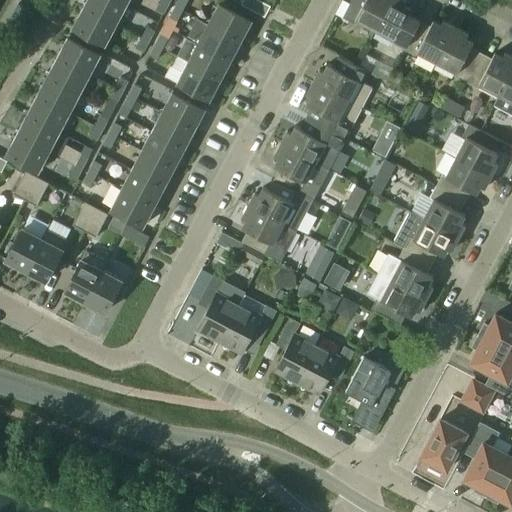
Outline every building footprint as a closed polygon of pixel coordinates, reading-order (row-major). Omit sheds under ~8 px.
[(118,0),(86,0),(84,6),(116,23),(126,4),(118,0)] [(169,2),(165,0),(161,0),(156,9),(164,13),(169,2)] [(178,0),(176,5),(183,9),(187,0),(178,0)] [(356,19),(375,29),(390,0),(351,0),(343,16),(354,23),(356,19)] [(393,43),(404,49),(417,24),(407,19),(412,9),(404,5),(407,0),(405,0),(390,0),(375,29),(395,39),(393,43)] [(219,3),(209,23),(241,40),(251,20),(219,3)] [(177,20),(183,9),(176,5),(170,16),(177,20)] [(116,23),(84,6),(73,26),(106,43),(116,23)] [(418,51),(437,62),(456,26),(443,20),(441,24),(433,20),(428,30),(417,24),(404,49),(416,55),(418,51)] [(209,23),(198,42),(231,59),(241,40),(209,23)] [(148,26),(142,37),(149,41),(155,30),(148,26)] [(454,75),(466,81),(479,56),(468,51),(474,41),(466,37),(468,33),(456,26),(437,62),(456,72),(454,75)] [(161,33),(156,44),(163,48),(168,37),(161,33)] [(68,37),(57,57),(90,73),(100,53),(68,37)] [(149,41),(142,37),(137,48),(144,51),(149,41)] [(221,78),(231,59),(198,42),(198,43),(186,37),(178,54),(189,60),(188,61),(221,78)] [(163,48),(156,44),(150,55),(157,58),(163,48)] [(480,84),(499,94),(511,68),(511,55),(505,52),(503,56),(495,52),(490,62),(479,56),(466,81),(478,87),(480,84)] [(57,57),(47,76),(80,93),(90,73),(57,57)] [(320,68),(313,81),(363,107),(373,88),(362,82),(368,70),(343,57),(338,68),(328,63),(324,71),(320,68)] [(221,78),(188,61),(178,81),(210,98),(221,78)] [(511,68),(499,94),(494,103),(511,112),(511,115),(511,116),(511,68)] [(47,76),(37,95),(69,112),(80,93),(47,76)] [(121,77),(115,87),(122,91),(128,80),(121,77)] [(363,107),(313,81),(306,93),(311,96),(307,103),(317,109),(311,119),(346,138),(363,107)] [(134,84),(129,94),(136,98),(142,87),(134,84)] [(122,91),(115,87),(110,98),(117,102),(122,91)] [(173,92),(162,111),(194,128),(205,109),(173,92)] [(136,98),(129,94),(123,105),(130,109),(136,98)] [(37,95),(27,114),(59,131),(69,112),(37,95)] [(441,106),(450,111),(456,100),(446,95),(441,106)] [(460,115),(465,105),(456,100),(450,111),(460,115)] [(162,111),(152,131),(184,148),(194,128),(162,111)] [(27,114),(17,133),(49,150),(59,131),(27,114)] [(417,117),(411,114),(404,128),(414,133),(419,124),(417,117)] [(101,115),(95,125),(102,129),(108,118),(101,115)] [(287,130),(281,142),(316,161),(326,141),(341,149),(346,138),(311,119),(305,130),(295,125),(291,132),(287,130)] [(457,119),(454,124),(464,129),(467,124),(457,119)] [(386,156),(401,128),(388,121),(373,150),(386,156)] [(114,122),(109,132),(116,136),(122,126),(114,122)] [(466,137),(456,156),(491,175),(498,162),(494,160),(498,152),(488,147),(494,136),(469,123),(463,135),(466,137)] [(102,129),(95,125),(90,136),(97,140),(102,129)] [(152,131),(142,150),(174,167),(184,148),(152,131)] [(116,136),(109,132),(103,143),(110,147),(116,136)] [(49,150),(17,133),(7,153),(39,170),(49,150)] [(284,170),(279,181),(303,194),(310,182),(306,180),(316,161),(281,142),(274,155),(278,157),(274,165),(284,170)] [(142,150),(132,169),(164,186),(174,167),(142,150)] [(81,153),(75,163),(82,167),(88,157),(81,153)] [(442,173),(436,185),(461,198),(467,187),(477,193),(481,185),(485,187),(491,175),(456,156),(446,175),(442,173)] [(94,160),(89,171),(96,174),(102,164),(94,160)] [(386,160),(381,170),(390,175),(396,165),(386,160)] [(82,167),(75,163),(70,174),(77,178),(82,167)] [(132,169),(122,188),(154,205),(164,186),(132,169)] [(13,193),(25,199),(37,176),(25,170),(13,193)] [(96,174),(89,171),(83,181),(90,185),(96,174)] [(49,182),(37,176),(25,199),(37,205),(49,182)] [(313,199),(303,194),(279,181),(273,191),(263,186),(259,194),(255,192),(248,204),(284,223),(297,230),(313,199)] [(411,211),(459,236),(466,224),(461,222),(465,214),(455,209),(461,198),(436,185),(430,197),(421,192),(411,211)] [(154,205),(122,188),(112,208),(144,225),(154,205)] [(85,230),(97,207),(85,201),(73,224),(85,230)] [(252,232),(246,243),(271,256),(277,244),(274,242),(284,223),(248,204),(242,217),(246,219),(242,227),(252,232)] [(109,213),(97,207),(85,230),(96,236),(109,213)] [(364,207),(357,220),(368,225),(374,213),(364,207)] [(404,247),(429,260),(434,249),(444,254),(448,247),(452,249),(459,236),(411,211),(410,210),(394,241),(404,247)] [(351,221),(341,216),(327,243),(337,248),(351,221)] [(126,223),(120,234),(128,238),(133,227),(126,223)] [(26,270),(47,229),(42,237),(23,227),(6,260),(26,270)] [(67,240),(47,229),(26,270),(46,280),(67,240)] [(241,252),(261,262),(265,253),(246,243),(241,252)] [(334,251),(321,245),(306,273),(319,280),(334,251)] [(392,255),(381,274),(427,298),(433,285),(429,283),(433,276),(423,270),(429,260),(404,247),(398,258),(392,255)] [(85,301),(107,260),(87,250),(65,291),(85,301)] [(107,261),(107,260),(85,301),(105,312),(122,279),(103,269),(107,261)] [(326,278),(341,288),(352,269),(338,260),(326,278)] [(284,285),(286,284),(298,282),(295,268),(281,271),(284,285)] [(211,303),(198,328),(220,340),(239,304),(225,296),(232,284),(214,274),(201,298),(211,303)] [(378,297),(371,308),(396,321),(402,311),(412,316),(416,308),(420,310),(427,298),(381,274),(371,293),(378,297)] [(303,277),(299,285),(312,292),(316,284),(303,277)] [(239,304),(220,340),(242,351),(255,327),(265,332),(277,310),(245,293),(239,304)] [(337,310),(356,317),(361,301),(343,294),(337,310)] [(484,322),(478,334),(511,352),(511,320),(496,313),(490,325),(484,322)] [(289,344),(275,369),(298,381),(317,344),(295,333),(301,322),(290,317),(279,339),(289,344)] [(403,326),(397,337),(409,343),(415,332),(403,326)] [(477,349),(471,361),(496,374),(490,385),(511,396),(511,352),(478,334),(472,346),(477,349)] [(317,344),(298,381),(320,392),(333,368),(343,373),(355,351),(344,345),(339,356),(317,344)] [(364,355),(346,390),(364,399),(353,419),(365,425),(366,423),(374,427),(406,365),(391,357),(386,367),(364,355)] [(473,379),(462,400),(483,411),(494,390),(473,379)] [(467,432),(441,418),(421,455),(432,461),(429,466),(442,473),(445,467),(447,469),(467,432)] [(464,478),(476,484),(474,489),(486,496),(508,453),(493,445),(500,431),(480,421),(466,447),(477,453),(464,478)] [(511,455),(508,453),(486,496),(498,502),(501,497),(511,502),(511,455)]
